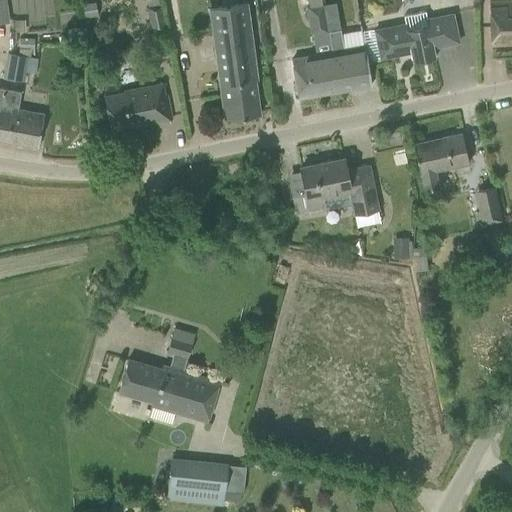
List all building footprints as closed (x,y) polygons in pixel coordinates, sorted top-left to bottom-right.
[(0,0),(0,23),(9,22),(5,0),(0,0)] [(511,1),(489,2),(490,25),(491,46),(511,44),(511,1)] [(250,40),(246,3),(210,7),(224,119),(259,115),(255,80),(257,79),(253,48),(256,47),(255,39),(250,40)] [(304,6),(306,21),(327,18),(324,3),(304,6)] [(95,4),(83,6),(85,17),(97,15),(95,4)] [(146,8),(150,31),(165,28),(160,5),(146,8)] [(403,15),(405,24),(373,31),(378,59),(409,52),(412,62),(435,57),(433,47),(458,42),(452,15),(427,20),(426,11),(403,15)] [(78,30),(67,31),(68,43),(78,42),(78,30)] [(314,55),(291,60),(295,78),(298,98),(334,92),(339,91),(371,85),(364,46),(332,52),(330,52),(314,55)] [(3,77),(23,80),(27,56),(7,53),(3,77)] [(104,96),(110,129),(140,124),(140,125),(171,119),(164,82),(135,87),(135,90),(104,96)] [(0,141),(36,148),(40,128),(42,113),(15,108),(18,90),(0,87),(0,141)] [(433,170),(468,162),(461,133),(412,144),(423,190),(436,187),(433,170)] [(305,194),(291,197),(294,214),(327,207),(325,198),(349,193),(351,203),(353,215),(378,210),(373,185),(368,165),(345,170),(343,159),(300,168),(304,187),(305,194)] [(478,189),(483,209),(476,211),(479,225),(501,219),(493,185),(478,189)] [(407,245),(393,245),(393,258),(408,258),(407,245)] [(282,255),(274,281),(283,284),(285,276),(290,278),(296,259),(282,255)] [(169,339),(189,345),(192,334),(173,328),(169,339)] [(206,421),(218,381),(162,365),(161,369),(127,359),(118,391),(151,401),(150,405),(206,421)] [(166,497),(185,500),(221,505),(226,467),(170,460),(166,497)]
